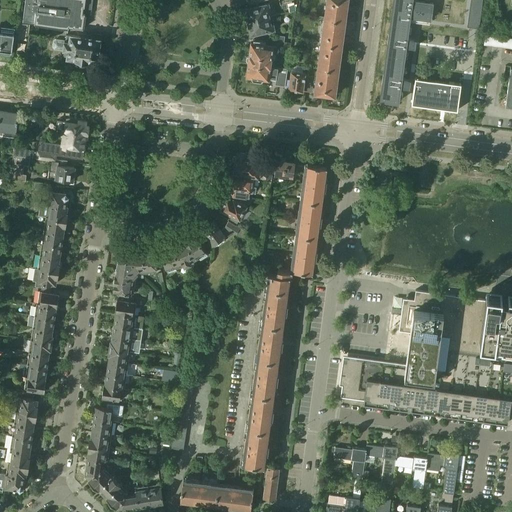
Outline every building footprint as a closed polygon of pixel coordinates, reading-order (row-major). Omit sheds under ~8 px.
[(67,26),(68,25),(82,27),(84,12),(88,13),(89,0),(23,0),(21,20),(67,26)] [(345,21),(347,0),(326,0),(324,18),(345,21)] [(382,84),(383,84),(381,99),(398,102),(400,86),(409,87),(410,79),(401,76),(405,46),(414,47),(416,39),(406,36),(409,16),(431,19),(433,4),(433,2),(425,1),(416,0),(394,0),(389,34),(387,44),(388,44),(384,74),(383,74),(382,84)] [(482,0),(470,0),(467,25),(479,27),(482,0)] [(246,14),(245,14),(244,16),(245,19),(247,21),(247,20),(248,21),(269,17),(267,10),(270,9),(269,3),(245,8),(246,14)] [(271,24),(269,17),(248,21),(248,22),(247,22),(246,24),(247,27),(248,29),(249,28),(250,34),(266,30),(267,34),(275,32),(273,23),(271,24)] [(320,42),(341,45),(345,21),(324,18),(320,42)] [(0,52),(11,54),(11,52),(12,52),(15,30),(0,28),(0,52)] [(67,34),(66,40),(56,38),(53,40),(53,46),(54,48),(65,49),(64,55),(67,56),(73,57),(73,60),(73,61),(74,62),(74,63),(75,63),(75,64),(87,66),(87,65),(88,65),(89,64),(90,64),(90,63),(91,63),(91,59),(97,60),(97,59),(99,59),(102,57),(102,54),(101,52),(99,51),(99,50),(98,50),(100,38),(67,34)] [(484,44),(511,48),(511,38),(485,34),(485,36),(484,44)] [(251,42),(250,50),(272,53),(275,53),(276,45),(265,44),(265,41),(255,39),(254,42),(251,42)] [(338,70),(341,45),(320,42),(317,67),(338,70)] [(250,50),(249,55),(247,57),(246,60),(248,62),(248,63),(270,66),(271,58),(274,59),(275,53),(272,53),(250,50)] [(246,76),(251,77),(251,79),(252,81),(260,82),(263,81),(263,78),(275,80),(277,67),(270,66),(248,63),(246,76)] [(289,88),(290,89),(290,90),(296,91),(296,89),(303,90),(305,72),(303,72),(303,67),(293,65),(292,70),(291,70),(289,88)] [(338,70),(317,67),(314,92),(335,95),(338,70)] [(463,113),(467,86),(421,79),(417,106),(463,113)] [(0,110),(0,134),(15,137),(18,113),(0,110)] [(83,158),(84,149),(85,150),(86,140),(87,140),(90,125),(87,124),(87,121),(77,120),(73,118),(66,118),(66,121),(57,120),(55,129),(63,130),(61,144),(39,141),(38,152),(57,155),(83,158)] [(51,159),(57,160),(57,155),(38,152),(34,151),(14,149),(13,155),(30,157),(51,159)] [(237,152),(237,154),(236,154),(235,155),(234,155),(234,156),(233,156),(233,157),(233,158),(233,159),(233,160),(233,161),(234,161),(234,162),(236,162),(235,165),(234,166),(233,173),(254,177),(259,177),(272,179),(273,172),(274,163),(268,162),(266,171),(260,170),(260,167),(257,167),(259,158),(248,157),(248,154),(237,152)] [(13,155),(10,178),(25,180),(26,174),(21,173),(22,164),(29,165),(30,157),(13,155)] [(275,173),(293,176),(295,163),(285,162),(285,159),(282,158),(278,158),(278,161),(277,160),(275,173)] [(48,177),(56,179),(72,181),(74,167),(65,166),(66,161),(57,160),(51,159),(49,171),(48,177)] [(324,190),(325,190),(326,181),(325,180),(327,167),(308,165),(307,172),(304,172),(301,192),(304,192),(303,201),(322,203),(324,190)] [(230,180),(231,182),(231,188),(233,188),(231,196),(238,197),(250,198),(251,191),(255,191),(256,185),(258,186),(259,177),(254,177),(233,173),(233,174),(231,176),(230,180)] [(69,197),(71,195),(68,191),(66,192),(51,190),(49,203),(50,203),(67,206),(69,197)] [(227,197),(224,202),(223,201),(220,207),(221,208),(220,209),(231,215),(228,220),(228,221),(236,225),(246,205),(249,206),(253,199),(250,198),(238,197),(236,200),(233,199),(233,200),(227,197)] [(320,215),(322,203),(303,201),(302,207),(299,207),(296,227),(299,227),(298,235),(317,238),(319,225),(320,225),(321,216),(320,215)] [(67,212),(66,212),(67,206),(50,203),(48,216),(65,219),(66,219),(67,212)] [(65,226),(66,219),(65,219),(48,216),(46,229),(63,232),(64,226),(65,226)] [(258,247),(262,241),(236,225),(228,221),(225,226),(225,227),(220,230),(214,222),(202,231),(214,247),(235,233),(258,247)] [(62,239),(63,232),(46,229),(44,242),(61,245),(61,244),(63,243),(63,240),(62,239)] [(312,273),(314,260),(315,260),(317,250),(316,250),(317,238),(298,235),(297,242),(294,242),(292,262),(294,262),(293,270),(312,273)] [(201,260),(208,256),(196,236),(192,238),(189,238),(187,239),(186,242),(183,244),(179,245),(188,264),(190,263),(196,260),(199,258),(201,260)] [(61,247),(61,245),(44,242),(42,255),(59,258),(60,252),(61,251),(62,248),(61,247)] [(179,245),(176,246),(172,247),(170,246),(168,246),(166,249),(162,251),(168,273),(177,270),(176,268),(182,266),(188,264),(179,245)] [(125,274),(129,251),(127,249),(122,249),(119,250),(119,251),(117,252),(117,256),(118,259),(116,273),(125,274)] [(154,252),(150,252),(149,250),(145,251),(144,252),(145,252),(147,273),(156,272),(154,252)] [(138,276),(135,252),(129,251),(125,274),(138,276)] [(138,252),(135,252),(138,276),(141,274),(147,273),(145,252),(144,252),(138,252)] [(58,263),(59,258),(42,255),(40,268),(57,271),(58,271),(59,263),(58,263)] [(55,284),(56,277),(57,277),(58,271),(57,271),(40,268),(38,282),(43,282),(42,286),(51,288),(51,284),(55,284)] [(270,279),(269,287),(288,289),(290,276),(292,276),(293,270),(278,268),(277,273),(268,272),(267,279),(270,279)] [(116,273),(115,278),(114,279),(113,283),(114,285),(114,286),(134,289),(136,278),(138,276),(125,274),(116,273)] [(42,290),(40,303),(57,306),(59,293),(50,292),(51,288),(42,286),(42,290)] [(265,314),(264,322),(283,325),(285,313),(286,312),(287,303),(286,302),(288,289),(269,287),(268,294),(265,294),(262,314),(265,314)] [(191,305),(192,302),(181,300),(175,288),(171,290),(177,303),(191,305)] [(117,299),(115,311),(133,314),(134,314),(138,315),(139,308),(134,307),(134,302),(133,302),(134,297),(124,295),(123,300),(117,299)] [(437,413),(444,414),(508,422),(511,397),(510,397),(511,388),(511,299),(508,299),(507,302),(501,301),(501,298),(486,296),(485,299),(458,295),(456,304),(414,299),(406,297),(402,327),(410,329),(405,366),(346,357),(341,396),(364,399),(364,402),(437,413)] [(31,314),(37,315),(54,318),(55,316),(56,313),(55,312),(56,306),(57,306),(40,303),(39,303),(38,308),(32,307),(31,314)] [(134,314),(133,314),(115,311),(115,312),(116,313),(116,318),(115,319),(114,322),(115,323),(115,324),(132,326),(134,314)] [(52,330),(53,325),(54,323),(54,321),(54,319),(54,318),(37,315),(35,327),(52,330)] [(260,350),(259,357),(278,360),(280,348),(281,347),(283,338),(281,338),(283,325),(264,322),(263,330),(260,329),(257,349),(260,350)] [(130,339),(132,326),(115,324),(114,326),(113,327),(113,330),(114,331),(113,336),(130,339)] [(52,334),(52,330),(35,327),(33,339),(51,342),(52,342),(53,335),(52,334)] [(113,336),(112,341),(111,341),(110,348),(111,348),(128,351),(130,339),(113,336)] [(49,354),(49,349),(50,349),(52,342),(51,342),(33,339),(31,351),(49,354)] [(126,363),(128,351),(111,348),(110,348),(109,356),(110,356),(109,360),(126,363)] [(48,360),(49,354),(31,351),(29,363),(47,366),(47,364),(48,363),(48,361),(48,360)] [(255,384),(254,392),(274,394),(275,382),(276,382),(277,373),(277,372),(278,360),(259,357),(258,365),(255,365),(253,384),(255,384)] [(124,375),(126,363),(109,360),(108,367),(107,370),(108,371),(107,373),(124,375)] [(45,378),(46,373),(47,371),(47,369),(46,368),(47,366),(29,363),(28,375),(29,376),(45,378)] [(107,379),(106,384),(122,387),(121,388),(123,388),(123,383),(128,384),(130,376),(124,375),(107,373),(107,374),(106,375),(106,378),(107,379)] [(46,378),(45,378),(29,376),(27,388),(35,390),(44,391),(46,378)] [(179,390),(192,392),(193,386),(180,383),(179,390)] [(104,397),(103,402),(114,403),(115,399),(120,399),(121,388),(122,387),(106,384),(104,384),(102,397),(104,397)] [(178,396),(191,398),(192,392),(179,390),(178,396)] [(251,419),(250,427),(269,429),(270,417),(272,417),(273,408),(272,407),(274,394),(254,392),(254,399),(251,399),(248,419),(251,419)] [(18,410),(36,412),(37,405),(38,399),(34,399),(34,398),(24,396),(24,397),(20,396),(18,410)] [(177,402),(190,405),(191,398),(178,396),(177,402)] [(94,418),(111,420),(113,408),(114,403),(103,402),(102,407),(96,406),(94,418)] [(176,409),(189,411),(190,405),(177,402),(176,409)] [(175,415),(188,417),(189,411),(176,409),(175,415)] [(36,412),(18,410),(16,422),(34,425),(35,419),(36,412)] [(174,422),(187,424),(188,417),(175,415),(174,422)] [(109,433),(111,420),(94,418),(92,431),(109,433)] [(34,426),(34,425),(16,422),(14,435),(32,438),(33,437),(33,434),(33,432),(33,430),(34,429),(34,426)] [(173,428),(186,430),(187,424),(174,422),(173,428)] [(264,464),(265,452),(267,452),(268,442),(267,442),(269,429),(250,427),(249,434),(246,434),(243,454),(246,454),(245,462),(264,464)] [(172,434),(185,437),(186,430),(173,428),(172,430),(172,434)] [(89,444),(90,444),(107,447),(109,433),(92,431),(91,437),(90,437),(89,443),(89,444)] [(171,441),(184,443),(185,437),(172,434),(171,441)] [(30,450),(32,438),(14,435),(13,447),(30,450)] [(169,447),(183,449),(184,443),(171,441),(170,443),(169,447)] [(159,456),(161,472),(165,471),(169,447),(170,443),(164,442),(162,457),(159,456)] [(397,454),(398,445),(385,443),(384,445),(367,443),(366,447),(367,447),(366,453),(385,455),(382,482),(393,483),(396,464),(397,454)] [(107,447),(90,444),(89,444),(88,451),(89,451),(88,457),(101,459),(105,459),(107,447)] [(364,469),(366,453),(367,447),(366,447),(352,445),(352,448),(335,445),(334,447),(331,447),(330,455),(354,458),(351,478),(362,479),(364,469)] [(29,457),(30,450),(13,447),(11,460),(28,463),(29,457)] [(428,452),(427,456),(427,461),(426,469),(439,471),(440,465),(446,465),(443,491),(454,492),(459,454),(445,452),(445,454),(428,452)] [(426,469),(427,461),(427,456),(414,454),(414,456),(397,454),(396,464),(415,466),(412,486),(423,487),(424,487),(424,481),(426,469)] [(89,479),(90,480),(93,476),(101,469),(100,468),(101,459),(88,457),(86,458),(85,462),(87,463),(85,474),(90,478),(89,479)] [(27,471),(28,464),(28,463),(11,460),(9,473),(26,476),(27,471)] [(275,498),(279,468),(279,466),(267,465),(263,497),(275,498)] [(96,488),(98,488),(110,476),(103,468),(102,468),(101,469),(93,476),(90,480),(93,482),(92,484),(96,488)] [(26,477),(26,476),(9,473),(5,473),(3,486),(20,489),(21,490),(24,488),(23,486),(25,477),(26,477)] [(107,497),(119,485),(121,484),(111,474),(110,476),(98,488),(99,489),(99,488),(107,497)] [(214,504),(217,485),(210,484),(211,481),(191,478),(190,481),(183,480),(180,499),(192,501),(193,502),(202,503),(203,502),(214,504)] [(154,486),(148,487),(152,504),(164,502),(161,485),(160,481),(153,482),(154,486)] [(214,504),(227,506),(228,507),(237,508),(238,507),(250,509),(253,490),(245,489),(245,486),(226,483),(225,486),(217,485),(214,504)] [(127,493),(119,485),(107,497),(108,498),(108,500),(111,503),(113,503),(115,505),(126,495),(127,493)] [(139,507),(152,504),(148,487),(135,490),(136,494),(139,507)] [(453,499),(454,492),(443,491),(442,498),(453,499)] [(346,495),(346,496),(328,493),(326,511),(330,511),(357,511),(359,505),(359,500),(360,497),(346,495)] [(126,495),(115,505),(116,507),(117,506),(121,510),(132,508),(134,509),(136,509),(137,507),(139,507),(136,494),(126,495)] [(359,500),(359,505),(357,511),(388,511),(389,511),(391,497),(377,495),(376,503),(359,500)] [(405,511),(392,511),(389,511),(388,511),(419,511),(421,505),(407,503),(405,511)] [(451,511),(452,505),(438,503),(437,511),(451,511)]
